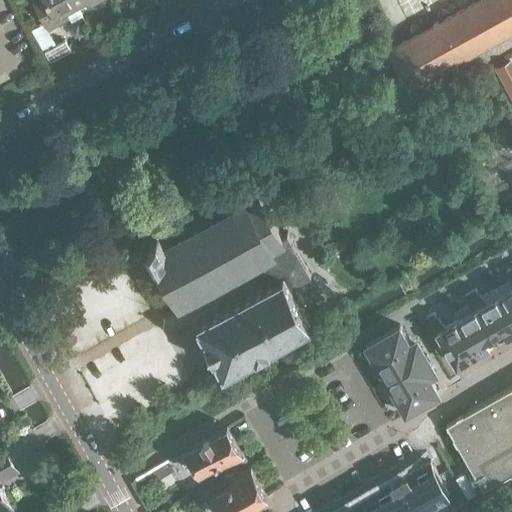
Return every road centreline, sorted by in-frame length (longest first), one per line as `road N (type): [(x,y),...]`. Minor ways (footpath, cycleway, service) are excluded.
road 1 (unclassified): [(0,138),(239,6)]
road 2 (secondary): [(125,511),(0,291)]
road 3 (residential): [(254,511),(469,387)]
